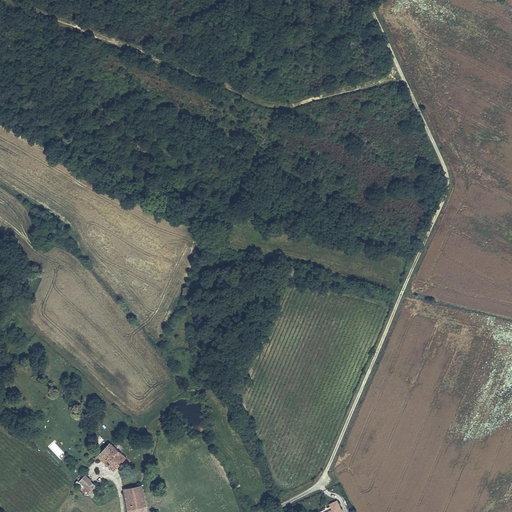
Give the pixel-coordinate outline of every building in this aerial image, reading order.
[(127,457),(110,441),(94,458),(97,461),(100,458),(114,471),(127,457)] [(58,456),(63,452),(53,442),(48,447),(58,456)] [(79,480),(91,490),(96,485),(85,474),(82,477),(79,480)] [(74,482),(87,494),(91,490),(79,480),(82,477),(80,476),(74,482)] [(124,489),(128,511),(147,511),(142,484),(124,489)] [(321,511),(317,511),(344,511),(339,499),(331,503),(334,508),(325,511),(321,511)]
